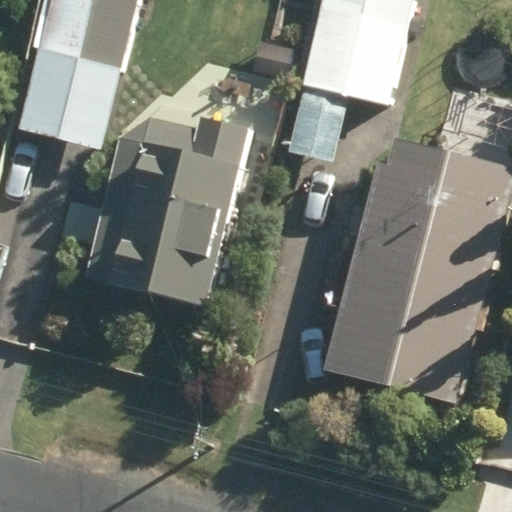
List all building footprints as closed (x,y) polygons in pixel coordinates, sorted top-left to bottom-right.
[(48,0),(12,139),(92,160),(134,0),(48,0)] [(321,0),(285,161),(331,171),(345,106),(386,115),(411,0),(321,0)] [(222,129),(217,157),(239,161),(245,134),(222,129)] [(115,146),(79,292),(200,322),(236,176),(115,146)] [(380,152),(319,381),(450,416),(511,187),(380,152)]
